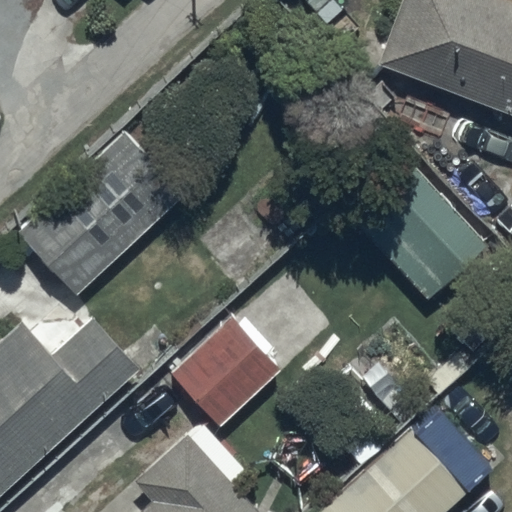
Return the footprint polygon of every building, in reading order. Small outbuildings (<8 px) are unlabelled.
[(511,1),(508,0),(397,0),(372,65),(511,119),(511,1)] [(179,197),(123,135),(18,231),(74,293),(179,197)] [(487,250),(410,169),(353,223),(430,304),(487,250)] [(278,370),(229,316),(167,373),(216,426),(278,370)] [(51,354),(22,322),(0,342),(0,494),(139,369),(93,317),(51,354)] [(409,430),(319,511),(444,511),(466,492),(409,430)] [(252,511),(185,438),(135,483),(151,501),(138,511),(252,511)]
